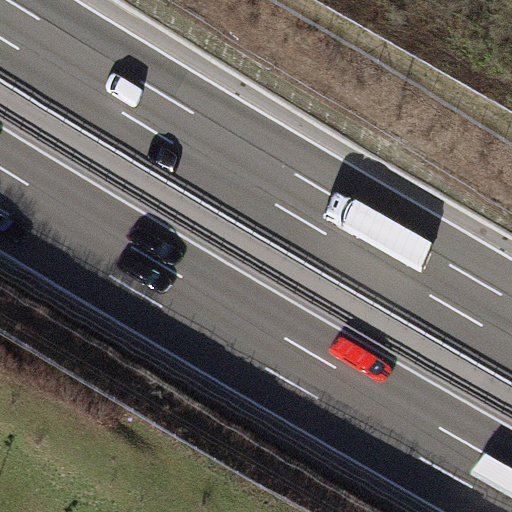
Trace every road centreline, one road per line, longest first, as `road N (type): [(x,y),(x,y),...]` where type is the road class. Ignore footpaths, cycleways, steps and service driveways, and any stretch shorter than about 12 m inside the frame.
road 1 (motorway): [(511,320),(0,15)]
road 2 (motorway): [(0,186),(511,488)]
